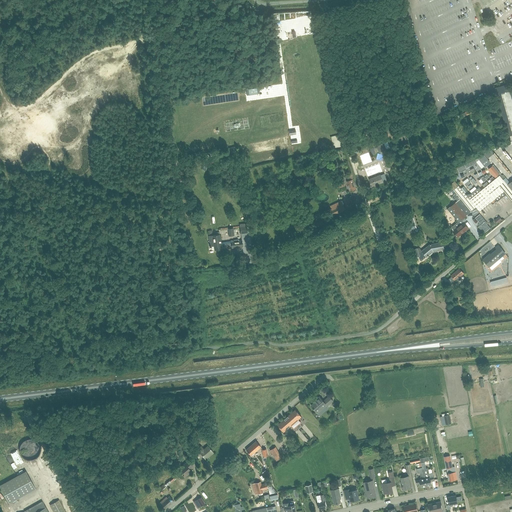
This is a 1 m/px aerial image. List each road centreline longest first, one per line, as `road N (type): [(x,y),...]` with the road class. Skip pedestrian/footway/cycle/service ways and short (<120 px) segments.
road 1 (track): [(252,12),(141,39),(152,61),(198,348),(373,334)]
road 2 (primary): [(411,348),(3,400)]
road 3 (track): [(315,14),(346,143),(405,308)]
road 4 (unclassified): [(163,511),(325,376)]
road 5 (unclassified): [(373,334),(511,218)]
road 6 (track): [(369,207),(253,263)]
